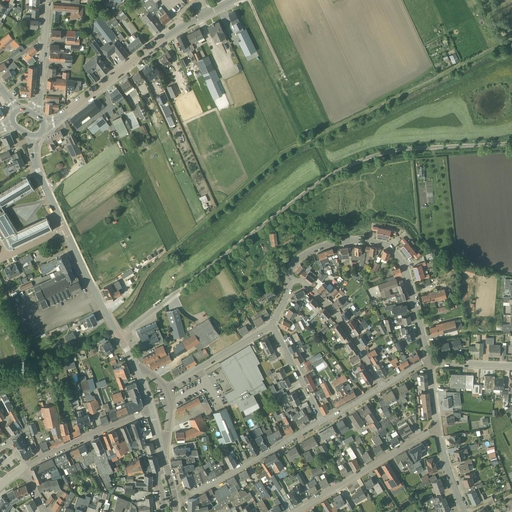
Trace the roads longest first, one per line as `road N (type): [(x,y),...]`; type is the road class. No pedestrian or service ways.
road 1 (unclassified): [(172,295),(346,164),(383,152),(511,146)]
road 2 (residential): [(429,362),(406,273),(386,245),(316,248),(289,276)]
road 3 (secondary): [(43,124),(203,16)]
road 4 (residential): [(293,511),(437,430)]
road 5 (residential): [(174,495),(321,421)]
road 6 (residential): [(382,386),(326,303),(289,276)]
road 7 (unclassified): [(23,467),(152,411)]
road 8 (residential): [(164,389),(271,325)]
road 9 (tertiary): [(119,336),(64,229)]
